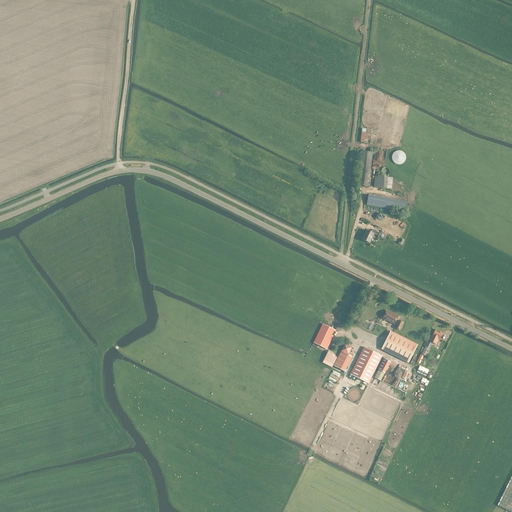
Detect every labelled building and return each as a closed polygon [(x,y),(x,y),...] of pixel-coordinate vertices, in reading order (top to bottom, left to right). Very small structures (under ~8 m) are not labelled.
[(396,164),(397,164),(399,164),(400,164),(401,164),(402,163),(403,162),(404,162),(404,161),(405,160),(405,159),(405,158),(405,157),(405,156),(405,155),(404,154),(404,153),(403,152),(402,151),(401,151),(400,150),(399,150),(398,150),(397,150),(396,151),(394,152),(393,152),(393,153),(392,154),(392,155),(392,157),(392,158),(392,159),(392,160),(392,161),(393,161),(393,162),(394,163),(395,163),(396,164)] [(358,185),(363,185),(368,186),(371,152),(361,151),(358,185)] [(373,186),(391,188),(392,177),(375,176),(373,186)] [(389,209),(391,199),(368,195),(367,205),(389,209)] [(389,209),(404,211),(406,202),(391,199),(389,209)] [(361,239),(368,242),(373,233),(376,235),(378,232),(371,229),(370,232),(365,229),(361,239)] [(382,318),(393,324),(397,316),(386,310),(382,318)] [(395,328),(399,330),(403,322),(399,320),(395,328)] [(313,342),(326,349),(335,330),(328,327),(322,323),(313,342)] [(428,340),(435,344),(438,340),(441,332),(435,329),(432,335),(431,335),(428,340)] [(407,363),(417,345),(390,331),(380,349),(407,363)] [(337,358),(333,365),(344,371),(352,356),(347,354),(350,347),(344,344),(341,351),(341,350),(337,358)] [(364,346),(349,374),(368,383),(382,355),(364,346)] [(430,349),(425,346),(421,354),(426,356),(430,349)] [(328,350),(323,360),(332,365),(336,357),(334,357),(334,356),(335,355),(332,353),(332,352),(330,351),(328,350)] [(377,369),(378,369),(376,373),(374,377),(380,380),(382,376),(384,373),(390,362),(382,358),(377,369)] [(416,371),(425,376),(428,369),(419,365),(416,371)]
